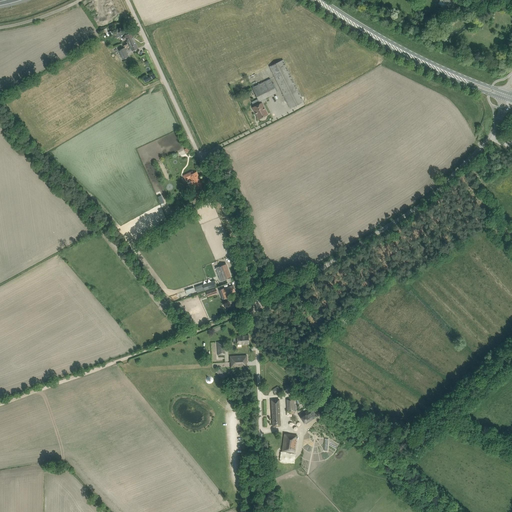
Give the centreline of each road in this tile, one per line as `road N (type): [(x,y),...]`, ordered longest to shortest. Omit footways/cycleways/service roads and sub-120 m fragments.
road 1 (unclassified): [(255,308),(245,257),(127,0)]
road 2 (unclassified): [(255,308),(419,206),(490,136)]
road 3 (track): [(0,402),(255,308)]
road 4 (track): [(444,511),(256,345)]
road 5 (secondary): [(505,95),(409,55),(317,0)]
road 6 (unclassified): [(255,308),(260,446)]
road 7 (track): [(187,335),(104,231)]
